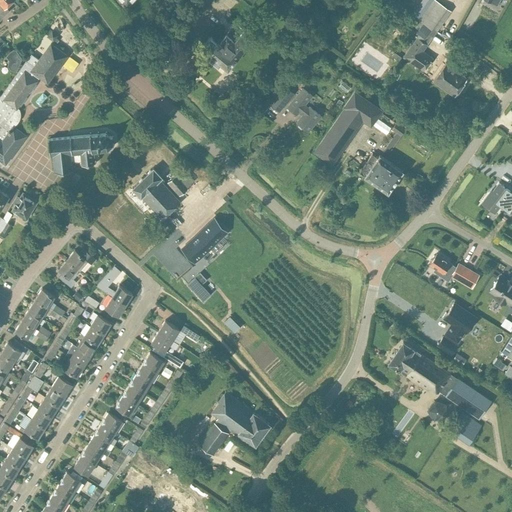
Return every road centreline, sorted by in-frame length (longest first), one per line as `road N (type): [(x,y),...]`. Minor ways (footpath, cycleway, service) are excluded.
road 1 (residential): [(378,259),(331,246),(284,217),(118,60),(73,0)]
road 2 (residential): [(12,511),(155,287),(77,218)]
road 3 (unclassified): [(244,511),(353,368),(378,259)]
road 4 (unclassified): [(428,212),(511,90)]
road 5 (residential): [(0,320),(77,218)]
